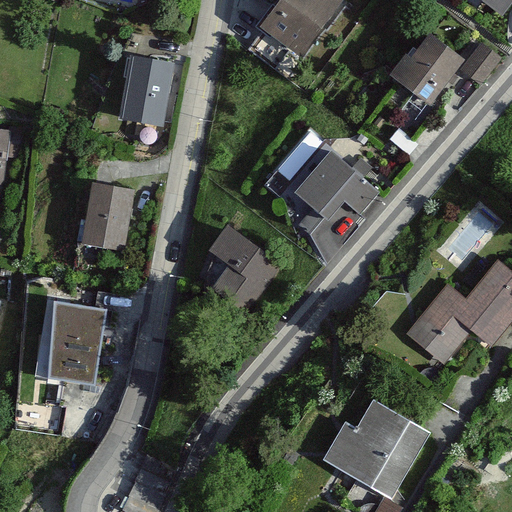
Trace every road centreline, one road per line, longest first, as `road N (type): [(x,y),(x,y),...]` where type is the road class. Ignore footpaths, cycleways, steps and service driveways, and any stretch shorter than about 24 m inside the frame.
road 1 (residential): [(179,511),(197,459),(246,386),(511,86)]
road 2 (residential): [(216,0),(152,354),(128,424),(89,483),(82,511)]
